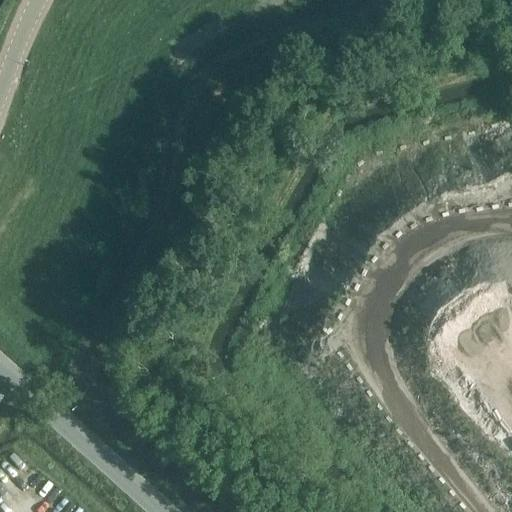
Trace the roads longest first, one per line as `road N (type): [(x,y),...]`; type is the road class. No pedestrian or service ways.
road 1 (tertiary): [(167,511),(0,363)]
road 2 (tertiary): [(0,114),(44,0)]
